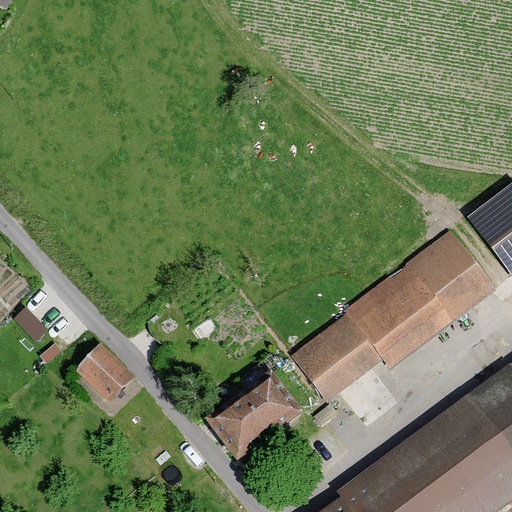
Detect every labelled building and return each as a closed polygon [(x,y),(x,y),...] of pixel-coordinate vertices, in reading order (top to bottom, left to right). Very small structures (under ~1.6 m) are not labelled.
[(0,0),(0,11),(10,15),(16,0),(0,0)] [(511,281),(511,189),(468,223),(511,281)] [(290,364),(325,410),(380,368),(387,377),(492,298),(446,237),(343,314),(348,321),(290,364)] [(26,308),(15,320),(38,341),(49,329),(26,308)] [(74,378),(106,408),(130,383),(99,352),(74,378)] [(335,506),(326,511),(503,511),(511,506),(511,366),(330,499),(335,506)] [(206,432),(234,469),(293,422),(265,386),(206,432)]
